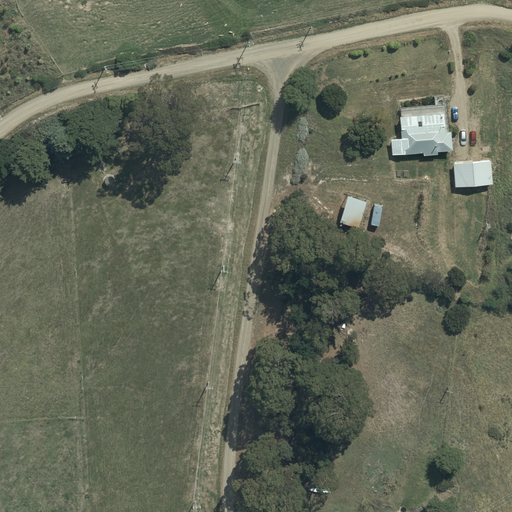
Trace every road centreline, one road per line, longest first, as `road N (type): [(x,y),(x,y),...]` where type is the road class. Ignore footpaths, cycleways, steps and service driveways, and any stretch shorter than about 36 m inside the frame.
road 1 (unclassified): [(280,49),(229,511)]
road 2 (unclassified): [(0,129),(79,90),(280,49)]
road 3 (unclassified): [(280,49),(458,12),(511,16)]
